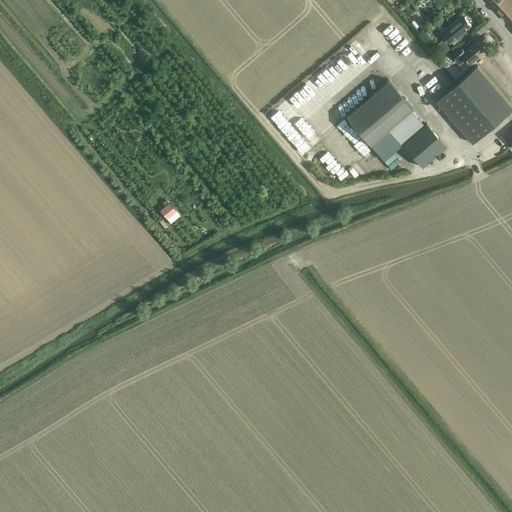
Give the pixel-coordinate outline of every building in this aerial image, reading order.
[(511,0),(489,0),(507,21),(511,16),(511,0)] [(464,17),(443,35),(450,43),(450,42),(454,47),(469,35),(465,30),(471,25),(464,17)] [(434,42),(431,45),(441,57),(444,54),(450,48),(443,39),(436,45),(434,42)] [(471,64),(486,51),(477,40),(465,51),(461,47),(452,55),(457,61),(460,65),(466,59),(471,64)] [(437,100),(473,143),(511,110),(511,105),(478,66),(437,100)] [(413,107),(389,80),(346,117),(370,144),(410,109),(413,107)] [(410,109),(370,144),(383,160),(402,144),(424,125),(410,109)] [(424,125),(402,144),(421,167),(446,146),(427,123),(424,125)] [(169,202),(159,210),(167,219),(176,211),(169,202)]
